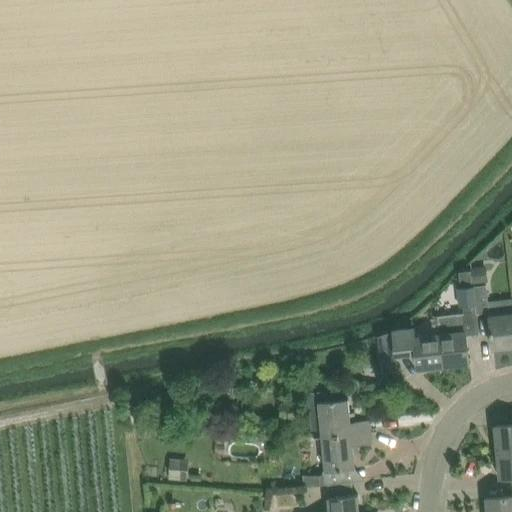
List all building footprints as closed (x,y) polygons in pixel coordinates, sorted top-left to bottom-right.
[(488,266),(472,267),(472,270),(474,283),(489,282),(488,266)] [(474,286),(478,313),(490,312),(489,301),(486,284),(474,286)] [(466,330),(464,315),(464,312),(438,315),(440,333),(439,333),(444,365),(470,362),(466,330)] [(494,348),(511,345),(511,313),(490,316),(494,348)] [(439,333),(417,336),(415,326),(393,329),(396,356),(417,354),(419,369),(420,369),(420,368),(444,365),(439,333)] [(398,369),(397,369),(383,371),(379,371),(380,382),(399,385),(398,369)] [(324,436),(372,430),(371,419),(351,421),(349,399),(350,399),(350,398),(320,401),(324,436)] [(211,432),(220,421),(208,411),(199,422),(211,432)] [(511,423),(496,425),(498,451),(511,449),(511,423)] [(327,470),(356,467),(356,466),(355,466),(354,444),(373,442),(372,430),(324,436),(327,470)] [(500,476),(511,474),(511,449),(498,451),(500,476)] [(189,467),(170,466),(170,479),(188,480),(189,467)] [(317,484),(329,483),(330,483),(329,472),(303,476),(305,486),(317,484)] [(359,495),(359,494),(353,494),(352,481),(330,483),(329,483),(329,492),(330,497),(331,511),(324,511),(359,511),(358,496),(359,495)] [(487,511),(511,511),(511,494),(487,497),(487,511)]
